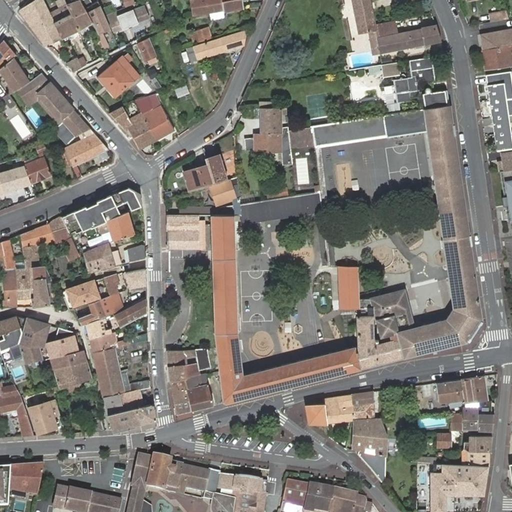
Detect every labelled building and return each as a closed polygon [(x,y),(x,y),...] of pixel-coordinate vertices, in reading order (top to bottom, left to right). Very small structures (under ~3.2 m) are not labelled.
[(47,12),(43,0),(34,0),(19,10),(43,45),(45,46),(59,39),(49,16),(52,15),(51,11),(47,12)] [(62,6),(60,0),(53,0),(56,9),(62,6)] [(89,23),(102,17),(94,0),(79,0),(77,1),(89,23)] [(194,16),(225,11),(223,0),(193,0),(192,0),(194,16)] [(223,0),(225,11),(241,8),(239,0),(223,0)] [(349,0),(357,36),(375,32),(374,25),(370,6),(369,0),(349,0)] [(59,39),(89,23),(77,1),(62,6),(56,9),(51,11),(52,15),(49,16),(59,39)] [(125,10),(132,7),(129,1),(122,4),(125,10)] [(144,6),(106,20),(111,33),(149,19),(144,6)] [(106,16),(120,12),(118,7),(105,12),(106,16)] [(506,10),(490,12),(491,22),(507,20),(506,10)] [(382,34),(376,35),(380,54),(415,47),(416,51),(425,49),(424,45),(424,43),(439,41),(434,27),(396,34),(393,21),(380,24),(382,34)] [(509,45),(511,44),(511,29),(480,35),(482,50),(509,45)] [(193,33),(196,44),(207,41),(204,31),(193,33)] [(198,60),(244,47),(247,31),(194,47),(198,60)] [(101,46),(102,48),(107,45),(101,34),(96,37),(98,39),(101,46)] [(149,38),(137,44),(141,55),(154,50),(149,38)] [(96,48),(101,46),(98,39),(93,42),(96,48)] [(0,46),(0,69),(14,58),(17,55),(5,41),(0,46)] [(511,64),(509,45),(482,50),(485,70),(511,66),(511,64)] [(193,62),(198,60),(194,47),(190,48),(193,62)] [(123,67),(127,64),(131,60),(127,54),(122,57),(120,56),(96,75),(114,98),(138,78),(134,72),(130,75),(123,67)] [(416,97),(418,109),(423,109),(449,105),(447,91),(431,94),(430,83),(435,83),(432,57),(408,60),(410,77),(391,81),(395,103),(408,102),(408,98),(416,97)] [(0,69),(0,80),(4,86),(5,85),(11,94),(15,91),(18,89),(30,82),(14,58),(0,69)] [(68,66),(78,62),(76,58),(65,62),(68,66)] [(68,66),(72,71),(80,67),(78,62),(68,66)] [(397,62),(378,65),(380,78),(399,75),(397,62)] [(134,72),(127,64),(123,67),(130,75),(134,72)] [(30,82),(18,89),(26,102),(38,94),(64,122),(55,129),(68,145),(77,136),(89,129),(42,73),(30,82)] [(178,97),(190,93),(187,84),(175,89),(178,97)] [(488,86),(497,151),(511,149),(503,84),(488,86)] [(12,98),(10,94),(5,98),(12,107),(15,105),(17,104),(15,102),(12,98)] [(481,320),(449,105),(423,109),(427,133),(453,308),(444,321),(415,328),(406,291),(369,300),(372,308),(359,310),(358,267),(337,266),(339,311),(354,310),(358,346),(355,347),(243,374),(235,327),(232,215),(224,215),(212,215),(208,215),(212,307),(212,333),(215,348),(218,371),(223,400),(226,403),(360,371),(466,342),(481,320)] [(137,148),(144,144),(154,138),(141,114),(138,109),(127,115),(123,107),(108,113),(123,131),(127,129),(136,146),(137,148)] [(289,149),(287,129),(285,107),(260,109),(262,135),(258,135),(254,139),(254,140),(244,141),(245,153),(280,150),(282,166),(291,165),(289,149)] [(153,118),(163,113),(160,108),(151,113),(153,118)] [(418,109),(381,115),(311,126),(312,147),(320,192),(237,203),(238,215),(238,224),(315,214),(327,213),(320,149),(427,133),(423,109),(418,109)] [(141,114),(154,138),(172,129),(163,113),(153,118),(151,113),(149,110),(141,114)] [(19,114),(10,119),(22,139),(31,134),(19,114)] [(312,147),(311,126),(307,126),(292,128),(287,129),(289,149),(312,147)] [(80,141),(66,147),(74,165),(109,148),(96,133),(84,139),(82,136),(78,137),(80,141)] [(49,151),(44,144),(36,147),(39,154),(43,153),(49,151)] [(73,166),(65,148),(53,151),(62,171),(73,166)] [(23,165),(29,185),(51,175),(45,157),(27,163),(26,160),(24,157),(27,156),(25,151),(19,153),(21,157),(23,165)] [(498,162),(499,171),(511,169),(511,152),(501,154),(502,161),(498,162)] [(45,157),(43,153),(39,154),(39,155),(26,160),(27,163),(45,157)] [(191,190),(208,184),(224,180),(219,166),(206,170),(205,164),(184,170),(191,190)] [(0,195),(14,191),(14,189),(29,185),(23,165),(0,172),(0,195)] [(511,169),(499,171),(507,221),(511,220),(511,169)] [(181,171),(187,191),(191,190),(184,170),(181,171)] [(224,206),(224,215),(232,215),(238,215),(237,203),(235,176),(224,180),(208,184),(214,204),(230,200),(231,206),(224,206)] [(288,185),(266,189),(268,198),(289,194),(288,185)] [(86,205),(81,207),(91,229),(97,226),(104,224),(108,219),(119,214),(126,212),(127,211),(141,207),(139,195),(130,188),(97,200),(86,205)] [(81,207),(61,216),(72,237),(91,229),(81,207)] [(134,235),(127,211),(126,212),(119,214),(108,219),(114,241),(134,235)] [(327,213),(315,214),(322,267),(329,266),(337,266),(327,213)] [(165,214),(166,248),(197,248),(197,237),(201,237),(201,221),(197,221),(197,215),(175,214),(165,214)] [(54,219),(49,223),(55,240),(56,243),(67,241),(72,238),(72,237),(61,216),(54,219)] [(27,261),(28,266),(33,265),(39,265),(38,257),(36,244),(40,243),(55,240),(49,223),(21,234),(27,261)] [(97,226),(91,229),(99,246),(104,244),(97,226)] [(91,229),(72,237),(72,238),(76,246),(80,245),(84,253),(99,246),(91,229)] [(76,246),(72,238),(67,241),(73,252),(78,249),(77,248),(76,246)] [(9,239),(2,241),(4,251),(9,269),(14,269),(17,298),(32,297),(35,297),(33,267),(28,267),(28,266),(27,261),(23,262),(15,263),(9,239)] [(99,246),(84,253),(89,271),(115,265),(123,263),(119,248),(111,250),(109,242),(106,243),(104,244),(99,246)] [(131,261),(146,257),(145,243),(128,248),(131,261)] [(4,299),(4,306),(18,307),(17,298),(14,269),(9,269),(4,251),(0,251),(0,257),(3,269),(4,270),(8,299),(4,299)] [(35,297),(32,297),(33,306),(50,304),(46,284),(52,282),(46,265),(43,265),(33,267),(35,297)] [(101,300),(106,315),(113,312),(116,311),(121,308),(116,294),(118,293),(116,288),(112,275),(104,277),(109,292),(111,296),(107,297),(101,300)] [(104,289),(100,279),(67,289),(73,305),(99,296),(98,290),(104,289)] [(127,323),(147,313),(147,296),(135,302),(121,308),(127,323)] [(82,324),(87,322),(102,317),(106,315),(101,300),(90,303),(93,313),(88,315),(79,318),(82,324)] [(93,313),(90,303),(85,305),(88,315),(93,313)] [(122,325),(127,323),(121,308),(116,311),(122,325)] [(42,345),(48,324),(35,321),(16,317),(3,319),(0,319),(0,346),(0,347),(5,361),(23,355),(25,361),(42,356),(40,347),(39,346),(42,345)] [(87,325),(91,339),(108,333),(103,320),(102,317),(87,322),(87,325)] [(69,335),(80,332),(66,328),(60,327),(56,340),(69,335)] [(46,343),(51,359),(84,348),(80,332),(69,335),(56,340),(46,343)] [(91,339),(95,352),(119,346),(118,343),(110,345),(108,333),(91,339)] [(100,375),(120,370),(117,352),(124,350),(123,346),(119,346),(95,352),(100,375)] [(51,359),(54,369),(87,359),(84,348),(51,359)] [(184,380),(199,375),(198,370),(209,367),(206,349),(193,350),(165,350),(170,382),(184,380)] [(54,369),(60,388),(92,378),(87,359),(54,369)] [(24,361),(11,365),(16,380),(29,376),(24,361)] [(100,375),(105,396),(122,393),(125,392),(120,370),(100,375)] [(208,383),(206,374),(199,375),(201,384),(208,383)] [(192,412),(214,406),(208,383),(201,384),(199,375),(184,380),(191,411),(192,412)] [(485,376),(462,380),(466,404),(479,402),(479,408),(479,414),(492,415),(490,400),(488,400),(485,376)] [(141,389),(151,387),(150,379),(130,384),(131,391),(141,389)] [(455,398),(456,409),(463,406),(461,379),(436,383),(439,398),(444,398),(445,399),(455,398)] [(191,411),(184,380),(170,382),(175,415),(191,411)] [(434,383),(420,385),(424,410),(438,408),(434,383)] [(0,411),(17,408),(24,436),(27,436),(35,435),(31,425),(20,396),(15,386),(3,388),(5,396),(0,396),(0,411)] [(125,411),(154,405),(153,396),(147,397),(148,401),(143,402),(141,389),(131,391),(125,392),(122,393),(125,411)] [(349,396),(352,408),(373,405),(373,392),(349,396)] [(109,415),(125,411),(122,393),(105,396),(109,415)] [(39,397),(41,405),(49,402),(47,395),(39,397)] [(340,409),(352,408),(349,396),(338,397),(340,409)] [(328,423),(354,421),(352,408),(340,409),(338,397),(324,399),(324,404),(328,423)] [(53,416),(60,414),(56,400),(49,402),(41,405),(28,408),(36,433),(57,427),(55,420),(49,422),(47,415),(53,414),(53,416)] [(310,424),(328,423),(324,404),(306,405),(310,424)] [(109,415),(112,429),(157,420),(154,405),(125,411),(109,415)] [(352,408),(354,421),(357,420),(373,420),(373,405),(352,408)] [(463,409),(463,415),(462,432),(478,432),(479,414),(479,408),(463,409)] [(479,414),(478,432),(493,432),(495,415),(492,415),(479,414)] [(463,415),(452,415),(451,431),(456,431),(458,431),(462,432),(463,415)] [(88,419),(90,432),(105,431),(102,416),(88,419)] [(360,452),(386,458),(387,439),(385,434),(380,420),(373,420),(357,420),(354,421),(354,431),(353,450),(360,452)] [(456,431),(451,431),(451,434),(437,434),(437,448),(451,448),(451,441),(453,441),(459,433),(458,431),(456,431)] [(465,442),(465,449),(489,452),(491,452),(493,437),(472,436),(471,442),(465,442)] [(465,449),(462,452),(463,465),(489,467),(491,467),(489,452),(465,449)] [(381,470),(386,458),(360,452),(359,463),(370,473),(372,472),(378,477),(381,470)] [(126,511),(235,511),(237,497),(217,493),(218,487),(221,471),(220,470),(210,468),(209,469),(170,461),(170,460),(154,456),(153,458),(139,455),(126,511)] [(10,487),(38,493),(44,464),(11,465),(10,487)] [(463,465),(436,464),(436,473),(433,473),(433,511),(447,511),(448,495),(456,495),(456,496),(485,496),(489,467),(463,465)] [(10,487),(11,465),(0,465),(0,505),(9,504),(10,487)] [(235,511),(262,511),(267,480),(221,471),(218,487),(235,489),(237,486),(239,487),(237,497),(235,511)] [(305,508),(310,484),(287,479),(282,507),(304,511),(305,508)] [(303,511),(327,511),(333,488),(310,484),(305,508),(304,511),(303,511)] [(369,511),(372,504),(364,502),(365,499),(364,496),(358,494),(359,491),(334,485),(333,488),(327,511),(369,511)] [(84,511),(117,511),(120,500),(58,486),(54,505),(84,511)]
